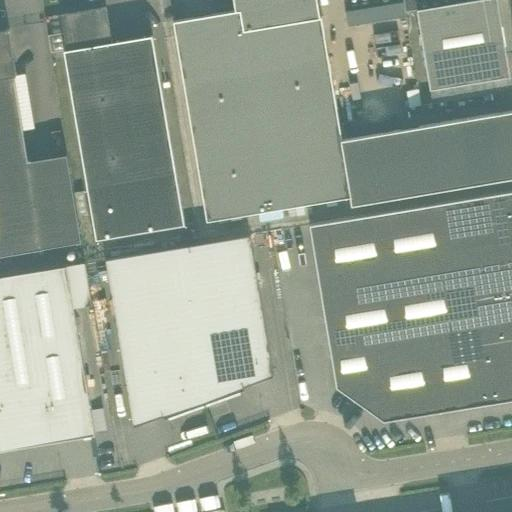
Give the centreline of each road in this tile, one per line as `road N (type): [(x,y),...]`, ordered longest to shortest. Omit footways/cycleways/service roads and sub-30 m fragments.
road 1 (unclassified): [(369,471),(346,440),(304,435),(153,481),(0,511)]
road 2 (unclassified): [(369,471),(511,448)]
